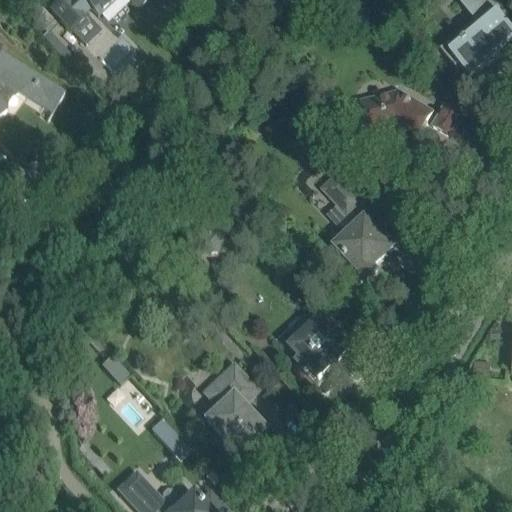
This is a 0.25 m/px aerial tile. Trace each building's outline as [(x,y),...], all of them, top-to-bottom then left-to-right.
[(148,0),(70,0),(69,1),(67,0),(61,0),(50,11),(85,47),(102,31),(85,14),(89,10),(97,18),(116,0),(128,0),(138,10),(148,0)] [(457,0),(475,21),(440,51),(455,70),(456,69),(456,68),(458,66),(468,79),(501,52),(511,65),(511,31),(499,16),(501,14),(502,15),(503,14),(491,0),(490,1),(491,2),(489,4),(485,0),(457,0)] [(64,96),(16,67),(0,57),(0,119),(6,114),(0,107),(0,104),(11,90),(52,116),(64,96)] [(431,114),(414,104),(398,94),(360,104),(363,112),(360,113),(358,114),(357,116),(356,117),(355,118),(355,120),(355,121),(356,124),(358,126),(359,128),(363,128),(365,128),(366,128),(369,137),(388,132),(389,134),(396,135),(397,133),(414,143),(431,114)] [(445,106),(432,128),(452,140),(465,118),(445,106)] [(337,174),(319,191),(335,208),(346,219),(364,202),(337,174)] [(364,219),(333,248),(351,267),(348,270),(360,282),(363,280),(366,284),(377,274),(372,269),(393,250),(379,236),(364,219)] [(343,337),(334,327),(330,330),(320,320),(309,330),(306,326),(296,335),(300,339),(289,349),(299,359),(295,363),(304,373),(308,369),(318,380),(349,351),(339,340),(343,337)] [(112,359),(102,368),(120,389),(131,379),(112,359)] [(206,422),(237,455),(263,431),(240,406),(253,393),(255,395),(256,393),(233,369),(205,395),(219,409),(206,422)] [(224,511),(220,507),(217,504),(208,511),(207,511),(192,495),(173,511),(169,511),(136,476),(118,493),(136,511),(224,511)]
